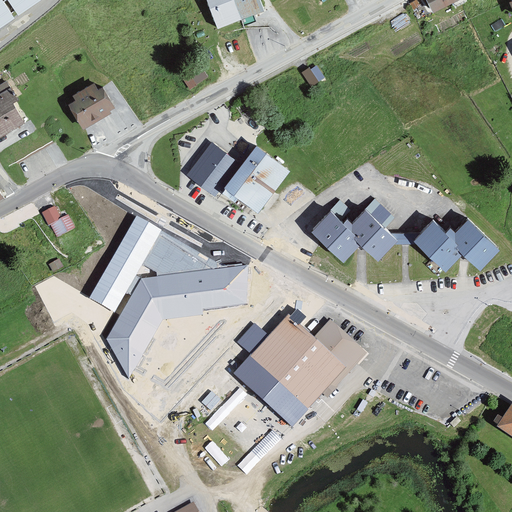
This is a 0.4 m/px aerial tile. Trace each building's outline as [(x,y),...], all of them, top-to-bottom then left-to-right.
[(0,0),(0,19),(28,0),(0,0)] [(220,24),(242,16),(236,0),(208,0),(212,8),(219,28),(220,27),(220,24)] [(261,0),(236,0),(242,16),(263,8),(264,9),(265,9),(261,0)] [(427,0),(432,9),(450,0),(452,0),(455,6),(466,0),(427,0)] [(184,74),(189,85),(208,74),(203,64),(184,74)] [(319,80),(310,67),(303,71),(312,85),(319,80)] [(0,112),(9,128),(23,120),(25,122),(26,122),(13,100),(18,98),(8,81),(0,85),(0,112)] [(73,104),(85,124),(108,109),(107,106),(113,102),(104,87),(97,91),(94,85),(77,96),(80,100),(73,104)] [(0,133),(9,128),(0,112),(0,133)] [(47,126),(41,129),(49,143),(55,139),(47,126)] [(40,148),(49,143),(41,129),(32,135),(40,148)] [(33,153),(40,148),(32,135),(25,139),(33,153)] [(24,158),(33,153),(25,139),(16,144),(24,158)] [(18,161),(24,158),(16,144),(10,148),(18,161)] [(285,169),(256,147),(244,163),(240,168),(224,155),(225,153),(213,144),(191,173),(216,191),(220,186),(224,189),(225,190),(227,188),(237,195),(238,194),(256,207),(285,169)] [(240,168),(244,163),(237,159),(236,161),(225,153),(224,155),(240,168)] [(313,226),(324,236),(326,233),(345,250),(362,233),(379,248),(393,235),(392,233),(385,225),(395,216),(375,197),(353,220),(347,215),(343,219),(341,217),(350,208),(341,198),(313,226)] [(53,227),(60,239),(75,231),(67,219),(61,222),(55,210),(43,216),(49,228),(53,227)] [(433,218),(418,233),(446,260),(463,243),(481,260),(495,244),(467,217),(455,230),(450,225),(445,230),(433,218)] [(164,234),(134,218),(90,302),(121,318),(109,342),(132,381),(165,322),(207,319),(207,312),(251,309),(248,272),(140,280),(164,234)] [(499,248),(495,244),(481,260),(463,243),(446,260),(418,233),(392,233),(393,235),(379,248),(362,233),(345,250),(326,233),(324,236),(345,256),(362,239),(379,255),(392,241),(421,242),(446,266),(463,249),(481,266),(499,248)] [(58,264),(52,268),(55,273),(61,269),(58,264)] [(407,308),(404,312),(409,316),(413,313),(407,308)] [(354,349),(327,326),(314,342),(287,317),(285,319),(291,324),(283,333),(277,328),(269,337),(257,326),(239,345),(252,356),(310,409),(312,407),(305,402),(313,393),(319,399),(325,393),(330,387),(329,385),(355,356),(355,353),(354,349)] [(285,319),(277,328),(283,333),(291,324),(285,319)] [(331,322),(327,326),(354,349),(355,353),(355,356),(329,385),(330,387),(325,393),(328,396),(365,353),(331,322)] [(293,428),(310,409),(252,356),(235,376),(293,428)] [(214,391),(205,401),(214,409),(223,399),(214,391)] [(312,407),(319,399),(313,393),(305,402),(312,407)] [(511,409),(505,421),(498,416),(494,423),(511,435),(511,409)] [(457,417),(450,424),(454,428),(461,421),(457,417)]
